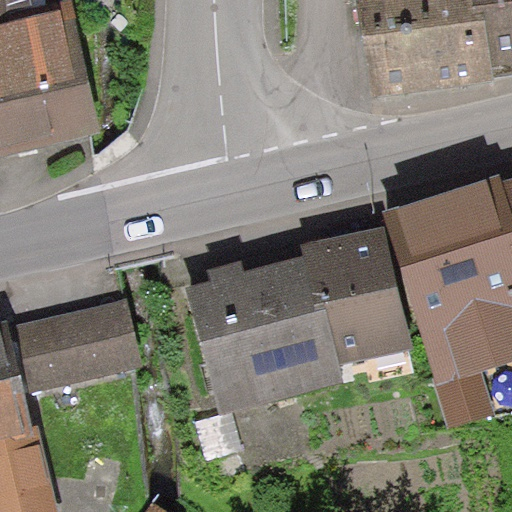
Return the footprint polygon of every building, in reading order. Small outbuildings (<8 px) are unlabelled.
[(0,0),(0,140),(95,118),(67,0),(0,0)] [(480,0),(355,0),(369,89),(492,71),(488,50),(480,0)] [(511,0),(480,0),(488,50),(511,46),(511,0)] [(511,162),(389,192),(432,367),(475,357),(511,347),(511,162)] [(307,248),(330,347),(414,327),(386,205),(301,225),(307,248)] [(307,248),(183,278),(214,406),(338,376),(330,347),(307,248)] [(15,319),(33,391),(129,367),(111,296),(15,319)] [(15,319),(0,323),(0,427),(39,417),(33,391),(15,319)] [(475,357),(432,367),(444,418),(487,409),(475,357)] [(62,511),(39,417),(0,427),(0,511),(62,511)] [(187,511),(159,489),(140,511),(187,511)]
